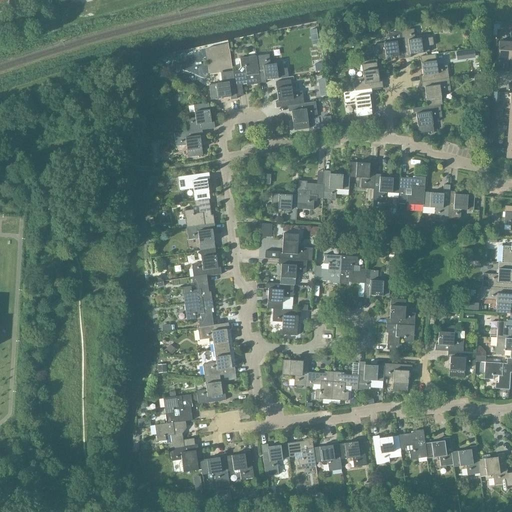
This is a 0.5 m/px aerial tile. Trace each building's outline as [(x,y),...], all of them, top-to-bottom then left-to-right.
[(413,28),(400,31),(405,58),(411,57),(410,55),(430,51),(429,46),(434,46),(433,37),(427,38),(427,36),(412,39),(412,35),(414,35),(413,28)] [(405,58),(400,31),(387,33),(388,40),(390,39),(391,43),(377,45),(377,47),(372,48),(373,56),(378,55),(379,60),(398,57),(399,59),(405,58)] [(498,60),(509,60),(510,42),(499,42),(498,60)] [(334,46),(328,47),(330,65),(336,64),(334,46)] [(269,55),(256,57),(260,84),(266,83),(266,81),(285,78),(288,77),(287,69),(283,69),(282,63),(268,65),(268,62),(270,61),(269,55)] [(420,76),(421,82),(449,78),(447,66),(440,67),(440,69),(437,69),(435,55),(420,57),(423,76),(420,76)] [(239,71),(233,72),(236,96),(243,95),(242,85),(251,83),(251,85),(260,84),(256,57),(254,57),(239,59),(241,68),(239,71)] [(172,63),(170,70),(178,73),(181,65),(172,63)] [(314,64),(315,72),(324,71),(323,63),(314,64)] [(353,79),(355,91),(371,89),(371,90),(383,88),(382,82),(379,82),(377,63),(362,65),(364,80),(360,80),(360,78),(353,79)] [(236,96),(233,72),(220,74),(221,80),(223,80),(223,83),(209,85),(211,100),(230,97),(231,100),(237,99),(236,96)] [(425,88),(427,106),(440,105),(442,105),(440,91),(443,90),(444,92),(450,91),(449,78),(421,82),(422,88),(425,88)] [(276,108),(288,106),(304,104),(302,91),(295,92),(296,94),(292,95),(290,80),(275,82),(278,102),(275,102),(276,108)] [(371,89),(355,91),(343,93),(345,106),(352,105),(352,103),(355,103),(357,117),(372,115),(369,96),(372,95),(371,90),(371,89)] [(304,104),(288,106),(288,112),(291,112),(294,131),(309,129),(307,114),(310,114),(311,116),(317,115),(315,102),(304,104)] [(186,120),(187,132),(187,133),(202,131),(215,129),(214,122),(211,123),(208,103),(193,105),(196,120),(193,121),(192,119),(186,120)] [(440,105),(427,106),(412,109),(413,115),(416,115),(419,134),(434,132),(432,117),(435,117),(435,119),(442,118),(440,105)] [(331,117),(323,118),(324,126),(332,125),(331,117)] [(187,133),(187,132),(174,134),(176,147),(183,146),(183,144),(186,143),(188,158),(203,156),(200,137),(203,136),(202,131),(187,133)] [(350,162),(349,175),(349,178),(364,179),(363,182),(361,182),(361,189),(373,189),(374,189),(375,174),(376,161),(369,161),(369,164),(350,162)] [(324,173),(323,185),(322,199),(335,200),(336,193),(334,193),(334,190),(349,190),(349,178),(349,175),(330,174),(330,172),(324,171),(324,173)] [(297,193),(297,209),(313,210),(314,202),(317,202),(317,199),(322,199),(323,185),(324,173),(318,172),(317,184),(307,184),(307,182),(298,181),(297,193)] [(181,177),(178,178),(180,191),(183,190),(190,189),(189,187),(193,187),(195,201),(209,199),(210,199),(207,180),(210,180),(209,173),(181,177)] [(381,175),(375,174),(374,189),(373,189),(373,202),(386,203),(386,196),(384,196),(384,193),(398,194),(399,179),(380,178),(381,175)] [(399,194),(398,204),(407,204),(423,205),(423,193),(424,193),(425,178),(416,177),(416,179),(399,178),(399,179),(398,194),(399,194)] [(443,194),(424,193),(423,193),(423,205),(423,208),(438,209),(437,212),(435,212),(435,219),(448,219),(450,185),(444,185),(443,194)] [(450,185),(448,219),(460,220),(461,213),(459,213),(459,210),(473,211),(475,196),(455,194),(455,192),(450,191),(450,185)] [(297,209),(297,193),(292,193),(291,195),(272,194),(271,209),(286,210),(286,214),(283,213),(283,220),(296,221),(297,209)] [(184,211),(186,226),(214,222),(213,215),(211,215),(209,199),(195,201),(196,207),(198,206),(200,214),(194,214),(193,210),(184,211)] [(198,237),(200,251),(215,249),(213,230),(215,230),(214,222),(186,226),(189,240),(195,239),(195,237),(198,237)] [(319,227),(312,227),(311,235),(319,236),(319,227)] [(265,251),(265,258),(279,259),(307,261),(312,261),(313,248),(308,248),(301,248),(301,250),(297,249),(298,235),(292,234),(283,234),(282,253),(280,253),(280,252),(265,251)] [(503,246),(501,263),(511,263),(511,244),(511,247),(503,246)] [(192,265),(194,277),(194,278),(207,276),(221,274),(220,267),(218,268),(215,249),(200,251),(202,265),(199,266),(199,264),(192,265)] [(331,284),(339,284),(341,256),(325,255),(324,264),(328,265),(328,270),(321,270),(321,267),(315,266),(314,281),(331,282),(331,284)] [(341,256),(339,284),(348,285),(348,283),(364,284),(365,270),(366,270),(359,269),(359,272),(353,271),(353,266),(357,266),(357,257),(341,256)] [(281,265),(280,284),(294,285),(295,285),(296,271),(299,271),(299,273),(306,274),(307,261),(279,259),(279,265),(281,265)] [(483,274),(482,287),(511,288),(511,263),(501,263),(499,262),(498,277),(494,277),(494,275),(483,274)] [(365,270),(364,284),(363,298),(370,299),(370,296),(389,297),(390,282),(375,281),(376,278),(378,278),(378,271),(366,270),(365,270)] [(182,288),(184,304),(212,300),(211,292),(209,292),(207,276),(194,278),(194,277),(192,277),(193,283),(196,283),(197,290),(192,291),(191,286),(182,288)] [(267,309),(273,309),(282,310),(283,295),(286,296),(286,298),(293,298),(294,285),(280,284),(266,283),(266,289),(268,290),(267,309)] [(511,288),(482,287),(481,300),(493,300),(493,298),(496,299),(495,313),(510,314),(511,314),(511,313),(511,295),(511,294),(511,288)] [(469,298),(463,298),(462,310),(478,311),(479,304),(469,303),(469,298)] [(387,319),(386,326),(414,328),(415,313),(408,313),(408,315),(405,315),(406,300),(391,299),(389,319),(387,319)] [(199,322),(199,327),(214,325),(211,309),(213,309),(212,300),(184,304),(187,320),(196,319),(195,315),(200,314),(201,321),(199,322)] [(282,310),(273,309),(272,322),(279,322),(279,320),(282,321),(281,335),(297,336),(298,317),(301,317),(301,311),(298,310),(282,310)] [(498,322),(497,338),(511,339),(511,313),(511,314),(510,314),(510,320),(507,320),(507,322),(498,322)] [(199,327),(197,327),(199,340),(203,340),(209,339),(209,337),(212,336),(214,351),(229,349),(226,330),(229,329),(228,323),(214,325),(199,327)] [(435,344),(435,351),(448,352),(463,352),(463,339),(454,339),(454,326),(439,325),(438,345),(435,344)] [(386,326),(386,333),(387,350),(401,351),(401,345),(398,345),(399,337),(404,338),(404,342),(413,343),(414,328),(386,326)] [(511,339),(497,338),(496,355),(505,355),(507,358),(507,364),(511,364),(511,339)] [(171,345),(166,350),(171,354),(176,349),(171,345)] [(476,353),(475,356),(486,356),(486,354),(480,347),(476,347),(476,353)] [(206,365),(203,365),(205,377),(220,375),(220,376),(235,373),(234,367),(232,368),(229,349),(214,351),(216,365),(213,366),(213,364),(206,365)] [(448,352),(447,357),(450,358),(449,377),(456,377),(464,378),(465,363),(468,364),(475,366),(475,362),(475,356),(476,353),(463,352),(448,352)] [(307,387),(308,373),(309,359),(303,359),(302,361),(283,360),(282,375),(297,376),(297,379),(295,379),(295,381),(294,386),(307,387)] [(359,362),(358,376),(357,390),(370,391),(370,384),(369,384),(369,381),(383,382),(383,381),(384,377),(383,377),(384,367),(365,365),(365,363),(359,362)] [(511,364),(507,364),(485,363),(484,379),(493,380),(493,376),(499,376),(498,381),(498,383),(495,383),(495,389),(509,390),(510,381),(510,373),(511,372),(511,364)] [(158,365),(159,373),(167,372),(166,364),(158,365)] [(384,364),(384,367),(383,377),(384,377),(390,377),(390,375),(393,376),(392,390),(407,391),(408,381),(409,372),(411,372),(412,366),(384,364)] [(315,399),(331,400),(333,372),(325,372),(325,374),(308,373),(307,387),(313,387),(313,384),(320,385),(320,390),(316,390),(315,399)] [(333,372),(331,400),(348,401),(348,392),(344,392),(345,387),(352,387),(351,390),(357,390),(358,376),(341,375),(342,373),(333,372)] [(220,376),(220,375),(205,377),(207,392),(203,393),(203,390),(196,391),(197,394),(198,401),(198,404),(226,400),(225,394),(222,395),(220,376)] [(191,395),(163,399),(166,416),(167,424),(167,425),(183,422),(192,421),(190,404),(192,404),(191,398),(191,395)] [(167,424),(155,426),(157,442),(166,441),(165,436),(171,436),(172,443),(169,443),(170,449),(195,445),(194,439),(183,441),(182,430),(184,430),(183,422),(167,425),(167,424)] [(415,433),(398,435),(398,436),(400,450),(406,449),(406,452),(409,451),(411,460),(427,457),(425,444),(423,430),(414,431),(415,433)] [(379,436),(373,437),(377,465),(390,463),(386,453),(400,450),(398,436),(379,439),(379,436)] [(444,441),(425,444),(427,457),(441,457),(442,460),(440,460),(441,467),(453,465),(454,465),(452,452),(450,437),(444,438),(444,441)] [(287,444),(289,458),(295,457),(295,454),(301,453),(302,459),(298,459),(299,468),(316,466),(316,463),(313,448),(312,438),(303,439),(304,441),(287,444)] [(357,442),(338,445),(340,460),(354,458),(355,461),(353,461),(354,468),(367,466),(363,438),(357,439),(357,442)] [(332,445),(313,448),(316,463),(329,461),(330,464),(328,465),(329,472),(342,470),(340,460),(338,445),(338,442),(332,443),(332,445)] [(268,444),(262,445),(266,473),(266,477),(279,475),(278,471),(277,465),(275,465),(275,461),(290,459),(289,458),(287,444),(268,447),(268,444)] [(197,445),(184,447),(170,449),(172,462),(179,461),(178,459),(181,458),(184,473),(198,471),(196,451),(198,451),(197,445)] [(468,476),(480,474),(481,474),(479,460),(477,446),(470,447),(471,450),(452,452),(454,465),(453,465),(454,467),(456,467),(468,465),(469,469),(466,469),(468,476)] [(244,454),(226,457),(228,472),(242,470),(242,473),(240,473),(241,480),(254,478),(250,451),(244,451),(244,454)] [(228,472),(226,457),(225,454),(219,455),(219,458),(200,460),(202,475),(217,473),(217,477),(215,477),(216,484),(229,482),(228,472)] [(481,474),(480,474),(480,477),(495,475),(495,478),(493,479),(494,485),(503,484),(503,490),(505,491),(507,490),(507,486),(511,485),(511,473),(507,474),(504,454),(497,455),(497,457),(479,460),(481,474)] [(375,490),(385,488),(383,480),(374,482),(375,490)]
